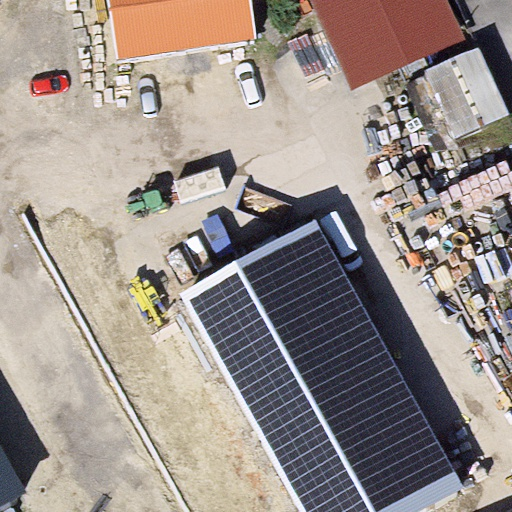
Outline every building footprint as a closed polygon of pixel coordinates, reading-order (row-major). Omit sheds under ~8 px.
[(109,0),(117,59),(251,41),(245,0),(109,0)] [(456,38),(439,0),(313,0),(352,85),(456,38)] [(475,56),(406,89),(434,147),(503,114),(475,56)] [(308,250),(189,315),(296,511),(430,511),(446,503),(308,250)] [(0,511),(3,511),(15,506),(0,477),(0,511)]
